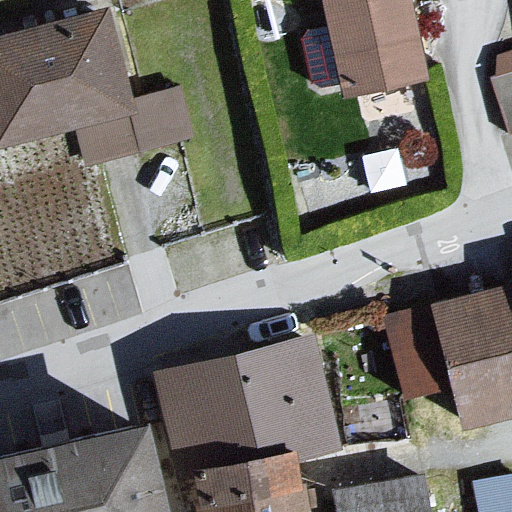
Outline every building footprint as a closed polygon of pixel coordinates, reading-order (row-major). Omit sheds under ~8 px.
[(321,0),(344,98),(429,79),(411,0),(321,0)] [(109,9),(0,36),(0,151),(75,132),(83,164),(98,160),(191,136),(179,89),(133,101),(109,9)] [(511,70),(492,77),(509,133),(511,131),(511,70)] [(511,289),(437,308),(456,386),(465,425),(511,413),(511,289)] [(456,386),(437,308),(386,320),(405,398),(456,386)] [(317,340),(165,378),(187,477),(293,455),(342,440),(317,340)] [(168,511),(151,432),(0,465),(0,511),(168,511)] [(304,511),(293,455),(187,477),(194,511),(304,511)] [(488,501),(511,496),(511,457),(482,463),(488,501)] [(339,511),(430,511),(424,473),(336,488),(339,511)]
